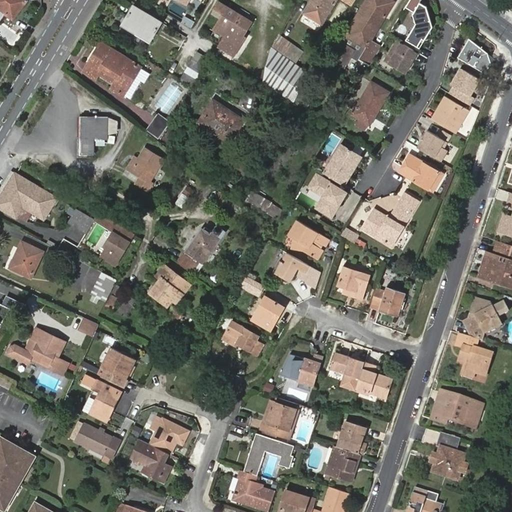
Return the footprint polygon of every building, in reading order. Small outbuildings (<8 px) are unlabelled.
[(0,0),(0,20),(6,12),(14,18),(26,0),(0,0)] [(313,0),(305,13),(323,24),(337,0),(313,0)] [(360,59),(372,67),(372,66),(384,45),(373,39),(394,2),(390,0),(368,0),(333,61),(346,68),(352,58),(358,62),(360,59)] [(225,35),(238,13),(222,3),(209,26),(225,35)] [(408,41),(421,49),(434,29),(428,7),(422,3),(415,14),(417,25),(408,41)] [(140,7),(139,10),(147,15),(149,12),(140,7)] [(139,10),(135,8),(124,25),(137,33),(147,15),(139,10)] [(253,22),(238,13),(225,35),(218,46),(234,55),(253,24),(253,22)] [(147,15),(137,33),(151,42),(161,48),(172,30),(155,20),(147,15)] [(305,52),(280,34),(272,46),(297,63),(305,52)] [(420,54),(399,41),(386,63),(408,75),(420,54)] [(460,59),(487,75),(494,66),(492,53),(471,41),(460,59)] [(103,42),(85,71),(97,78),(99,75),(115,84),(112,88),(124,95),(142,67),(103,42)] [(297,63),(272,46),(270,50),(265,66),(261,83),(293,103),(311,74),(297,63)] [(197,52),(210,60),(211,59),(197,51),(197,52)] [(193,59),(206,67),(210,60),(197,52),(193,59)] [(188,66),(202,74),(206,67),(193,59),(188,66)] [(184,73),(198,81),(202,74),(188,66),(184,73)] [(452,95),(471,106),(476,97),(473,95),(482,80),(464,70),(454,87),(456,88),(452,95)] [(180,81),(193,88),(198,81),(184,73),(180,81)] [(373,82),(354,114),(359,118),(371,125),(390,93),(373,82)] [(437,122),(457,134),(470,112),(447,98),(439,111),(442,113),(437,122)] [(219,135),(232,112),(215,101),(198,126),(204,131),(207,127),(219,135)] [(439,111),(433,120),(437,122),(442,113),(439,111)] [(245,121),(232,112),(219,135),(231,142),(245,121)] [(159,113),(157,117),(169,126),(171,122),(159,113)] [(359,118),(354,114),(349,123),(354,126),(359,118)] [(108,139),(109,118),(109,117),(108,117),(82,117),(81,155),(95,156),(95,139),(108,139)] [(169,126),(157,117),(147,130),(159,139),(169,126)] [(419,149),(443,162),(449,151),(446,149),(450,143),(429,131),(419,149)] [(331,167),(326,175),(344,185),(348,179),(350,180),(362,160),(343,148),(343,149),(343,150),(343,151),(343,152),(343,153),(343,154),(343,155),(342,156),(342,157),(342,158),(342,159),(342,160),(341,161),(341,162),(340,163),(340,164),(340,165),(339,166),(339,167),(338,167),(338,168),(337,169),(337,170),(336,171),(331,167)] [(343,148),(331,167),(336,171),(337,170),(337,169),(338,168),(338,167),(339,167),(339,166),(340,165),(340,164),(340,163),(341,162),(341,161),(342,160),(342,159),(342,158),(342,157),(342,156),(343,155),(343,154),(343,153),(343,152),(343,151),(343,150),(343,149),(343,148)] [(144,149),(131,171),(141,177),(136,184),(148,191),(152,183),(150,182),(162,160),(144,149)] [(403,176),(407,178),(430,192),(433,185),(435,186),(438,184),(439,184),(444,176),(411,156),(407,162),(409,165),(403,176)] [(400,174),(403,176),(409,165),(407,162),(400,174)] [(31,182),(36,174),(22,165),(17,174),(31,182)] [(0,189),(0,199),(15,173),(11,171),(0,189)] [(57,198),(31,182),(17,174),(15,173),(0,199),(0,208),(17,218),(18,217),(27,223),(33,213),(45,219),(57,198)] [(348,194),(319,177),(311,190),(325,199),(319,209),(334,218),(339,209),(339,207),(340,205),(341,206),(348,194)] [(233,178),(225,189),(235,197),(242,186),(233,178)] [(430,192),(433,193),(439,184),(438,184),(435,186),(433,185),(430,192)] [(189,187),(184,192),(189,196),(193,190),(189,187)] [(253,191),(248,200),(272,214),(276,206),(273,204),(273,203),(253,191)] [(220,194),(214,202),(227,212),(234,203),(220,194)] [(404,198),(418,207),(421,202),(407,194),(404,198)] [(393,247),(418,207),(404,198),(391,220),(376,210),(364,229),(393,247)] [(511,200),(511,202),(511,216),(507,215),(501,230),(511,233),(511,200)] [(70,223),(87,233),(95,220),(78,210),(70,223)] [(102,213),(97,220),(114,232),(119,225),(102,213)] [(135,234),(120,224),(114,234),(109,243),(111,244),(107,250),(102,259),(116,267),(130,244),(135,234)] [(321,244),(327,248),(331,241),(299,224),(290,238),(295,241),(293,252),(305,254),(318,262),(324,252),(318,248),(321,244)] [(178,261),(193,272),(200,262),(204,265),(227,232),(218,225),(212,232),(206,227),(204,230),(202,229),(178,261)] [(355,242),(358,235),(347,229),(344,236),(346,237),(347,237),(355,242)] [(62,246),(68,253),(75,248),(68,241),(62,246)] [(511,245),(502,242),(497,257),(503,259),(502,262),(490,258),(482,280),(497,284),(498,283),(504,285),(504,286),(511,288),(511,245)] [(23,243),(11,267),(31,277),(43,252),(23,243)] [(306,275),(310,268),(288,256),(282,266),(281,265),(273,277),(282,282),(287,282),(291,284),(299,271),(306,275)] [(149,293),(169,309),(181,293),(186,296),(195,285),(165,262),(155,275),(160,279),(149,293)] [(359,291),(357,297),(365,299),(374,273),(347,264),(341,285),(348,288),(359,291)] [(118,280),(103,272),(91,294),(92,295),(97,297),(107,302),(118,280)] [(247,278),(242,287),(259,297),(264,288),(248,279),(247,278)] [(497,284),(482,280),(480,287),(495,292),(497,284)] [(346,293),(357,297),(359,291),(348,288),(346,293)] [(380,288),(376,303),(385,306),(383,311),(401,317),(404,310),(407,310),(409,302),(407,301),(409,293),(391,288),(389,291),(380,288)] [(18,310),(22,302),(8,296),(4,304),(18,310)] [(267,300),(254,322),(272,332),(285,311),(267,300)] [(475,311),(502,327),(507,324),(503,317),(501,318),(494,305),(480,300),(475,311)] [(383,311),(385,306),(376,303),(374,308),(383,311)] [(0,325),(1,326),(11,310),(0,304),(0,325)] [(489,333),(502,327),(475,311),(472,321),(466,324),(472,337),(478,339),(481,340),(483,336),(489,333)] [(98,326),(85,320),(80,331),(93,338),(98,326)] [(234,324),(224,341),(237,349),(239,346),(243,348),(242,349),(257,358),(264,346),(258,343),(260,339),(234,324)] [(36,344),(43,331),(38,329),(31,341),(36,344)] [(7,356),(29,366),(33,359),(65,375),(71,363),(58,357),(65,342),(43,331),(36,344),(31,341),(30,341),(26,349),(15,344),(13,346),(7,356)] [(472,337),(463,334),(460,344),(467,347),(465,355),(471,357),(470,361),(466,374),(476,377),(478,371),(488,374),(495,354),(476,348),(478,339),(472,337)] [(100,375),(126,388),(130,380),(128,379),(134,367),(137,359),(113,348),(100,375)] [(317,386),(326,357),(318,354),(315,361),(299,355),(293,373),(290,372),(287,382),(299,386),(301,380),(317,386)] [(358,393),(368,364),(338,354),(332,370),(353,378),(349,390),(358,393)] [(7,356),(3,363),(24,375),(29,366),(7,356)] [(376,366),(368,364),(358,393),(367,396),(367,393),(388,400),(394,382),(377,376),(373,375),(376,366)] [(128,379),(130,380),(136,368),(134,367),(128,379)] [(101,394),(90,415),(104,422),(111,409),(114,410),(115,408),(122,394),(88,376),(83,385),(101,394)] [(0,377),(0,383),(10,388),(12,382),(0,377)] [(264,390),(273,392),(275,384),(267,381),(264,390)] [(444,407),(440,406),(435,420),(449,426),(452,421),(467,426),(470,419),(481,423),(486,411),(488,412),(489,407),(444,392),(441,401),(445,402),(444,407)] [(271,424),(279,403),(275,402),(268,423),(271,424)] [(299,410),(279,403),(271,424),(268,423),(265,431),(292,440),(297,426),(294,425),(299,410)] [(111,409),(104,422),(107,424),(114,410),(111,409)] [(302,411),(299,410),(294,425),(297,426),(302,411)] [(160,430),(186,443),(192,431),(166,419),(160,430)] [(470,419),(467,426),(479,430),(481,423),(470,419)] [(349,423),(345,436),(369,448),(369,446),(365,444),(370,430),(349,423)] [(84,424),(75,442),(112,460),(121,443),(84,424)] [(132,433),(139,436),(142,428),(134,425),(132,433)] [(171,453),(173,454),(180,442),(186,444),(186,443),(160,430),(153,445),(171,453)] [(260,434),(247,472),(260,476),(269,452),(285,456),(282,465),(292,468),(296,457),(294,456),(297,446),(260,434)] [(456,453),(460,439),(443,434),(439,447),(444,449),(441,458),(439,465),(437,473),(457,479),(459,471),(462,464),(464,456),(456,453)] [(364,455),(366,456),(369,448),(345,436),(340,447),(364,455)] [(2,437),(0,440),(0,508),(6,511),(37,457),(2,437)] [(153,445),(143,440),(134,459),(148,466),(145,471),(166,482),(174,467),(166,463),(171,453),(153,445)] [(340,447),(338,446),(328,476),(353,484),(357,474),(354,474),(358,463),(361,463),(364,455),(340,447)] [(489,459),(480,456),(472,480),(481,483),(489,459)] [(238,500),(272,510),(279,491),(265,487),(266,484),(261,483),(263,477),(260,476),(247,472),(244,471),(241,480),(244,481),(238,500)] [(314,511),(344,511),(345,511),(349,511),(355,495),(334,488),(325,511),(318,511),(315,511),(314,511)] [(439,511),(440,511),(442,504),(436,502),(439,495),(419,488),(414,502),(420,505),(417,511),(439,511)] [(286,490),(286,492),(316,507),(318,500),(286,490)] [(316,507),(286,492),(280,510),(284,511),(314,511),(315,511),(316,507)] [(56,511),(37,501),(30,511),(56,511)] [(414,502),(410,511),(417,511),(420,505),(414,502)]
